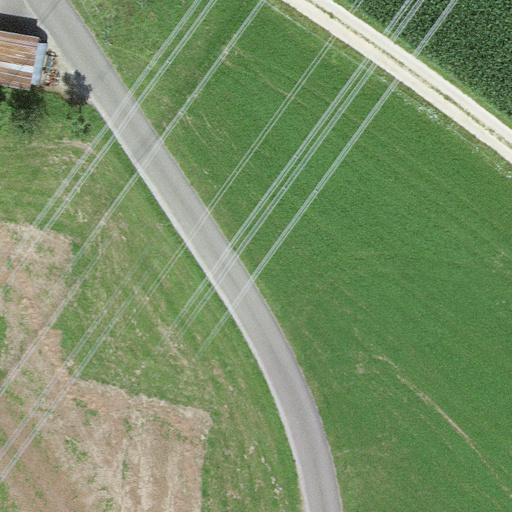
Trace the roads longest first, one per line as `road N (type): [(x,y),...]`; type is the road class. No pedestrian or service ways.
road 1 (residential): [(50,0),(266,336),(300,407),(325,511)]
road 2 (track): [(511,156),(290,0)]
